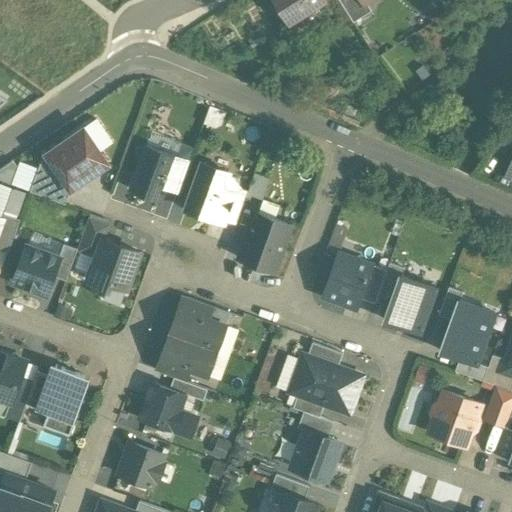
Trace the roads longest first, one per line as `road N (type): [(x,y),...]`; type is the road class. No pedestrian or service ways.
road 1 (residential): [(140,53),(353,137)]
road 2 (residential): [(287,312),(407,357),(373,445)]
road 3 (residential): [(353,137),(287,312)]
road 4 (residential): [(353,137),(511,204)]
road 5 (residential): [(0,146),(140,53)]
road 6 (residential): [(69,511),(128,354)]
road 7 (residential): [(373,445),(511,496)]
road 8 (residential): [(128,354),(0,308)]
